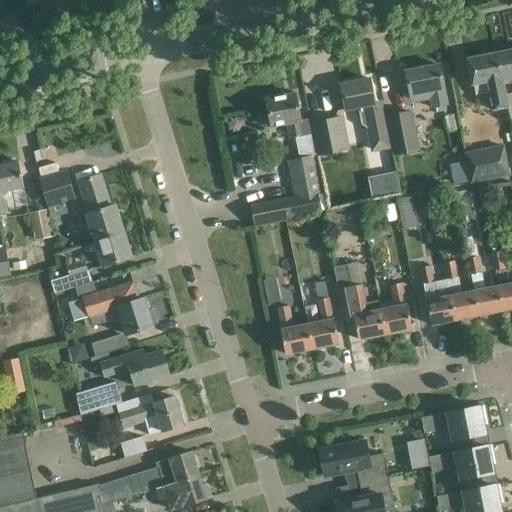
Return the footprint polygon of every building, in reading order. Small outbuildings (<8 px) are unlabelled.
[(511,49),(496,53),(502,80),(503,84),(511,82),(510,78),(511,77),(511,49)] [(472,86),(473,86),(474,94),(488,91),(492,111),(501,110),(511,107),(511,93),(505,95),(503,84),(502,80),(496,53),(466,59),(472,86)] [(439,65),(405,72),(411,101),(430,98),(432,109),(447,106),(443,89),(444,89),(439,65)] [(365,127),(371,153),(391,148),(384,117),(379,118),(375,103),(374,103),(369,79),(340,85),(346,111),(358,109),(361,125),(365,127)] [(254,226),(274,222),(291,219),(291,218),(325,211),(308,119),(300,120),(294,94),(266,99),(271,127),(287,124),(290,139),(295,138),(299,159),(288,161),(295,198),(250,207),(254,226)] [(504,121),(511,119),(511,107),(501,110),(504,121)] [(386,116),(394,155),(419,150),(412,111),(386,116)] [(444,117),(448,135),(457,133),(454,115),(444,117)] [(311,124),(317,156),(347,150),(341,118),(311,124)] [(508,176),(502,146),(466,153),(471,184),(508,176)] [(18,162),(0,165),(0,214),(8,213),(5,200),(10,199),(9,191),(24,188),(18,162)] [(40,178),(48,207),(76,200),(68,171),(40,178)] [(394,172),(367,177),(371,196),(398,191),(394,172)] [(111,206),(100,174),(78,182),(88,213),(86,214),(94,240),(123,231),(115,205),(111,206)] [(412,196),(396,199),(403,229),(419,226),(412,196)] [(36,240),(51,237),(46,211),(30,214),(36,240)] [(102,267),(112,263),(131,257),(123,231),(94,240),(102,267)] [(402,236),(408,261),(420,258),(415,233),(402,236)] [(58,235),(52,245),(62,250),(68,240),(58,235)] [(0,277),(11,275),(6,248),(0,248),(0,277)] [(501,251),(491,254),(494,270),(505,268),(501,251)] [(467,258),(471,276),(482,274),(478,256),(467,258)] [(25,261),(12,263),(14,271),(27,269),(25,261)] [(84,261),(66,267),(69,277),(87,271),(84,261)] [(447,280),(450,296),(455,320),(479,315),(474,292),(462,295),(455,261),(444,263),(448,280),(447,280)] [(345,265),(333,267),(338,290),(342,313),(353,311),(354,316),(353,316),(354,320),(358,339),(385,334),(379,304),(378,304),(378,301),(365,303),(363,291),(361,283),(357,263),(345,265)] [(288,281),(311,278),(309,265),(287,268),(288,281)] [(420,268),(427,305),(431,325),(455,320),(450,296),(447,280),(434,283),(431,266),(420,268)] [(33,308),(50,304),(43,273),(26,277),(33,308)] [(68,276),(50,282),(54,294),(55,294),(68,289),(72,288),(69,277),(68,276)] [(263,280),(268,304),(282,301),(277,277),(263,280)] [(74,321),(89,316),(138,300),(133,282),(84,297),(84,298),(68,303),(74,321)] [(394,301),(379,304),(385,334),(411,329),(407,309),(407,305),(406,305),(402,284),(391,286),(394,301)] [(511,284),(498,287),(503,310),(511,308),(511,284)] [(498,287),(474,292),(479,315),(503,310),(498,287)] [(138,300),(89,316),(90,318),(92,325),(93,328),(112,322),(113,324),(122,321),(126,334),(92,344),(96,356),(96,358),(109,354),(130,347),(126,334),(134,332),(153,326),(152,325),(148,311),(144,298),(138,300)] [(338,343),(334,324),(329,298),(319,301),(323,322),(307,325),(312,349),(338,343)] [(290,306),(277,308),(281,330),(280,330),(285,354),(312,349),(307,325),(294,328),(290,306)] [(84,343),(69,348),(73,362),(88,358),(84,343)] [(143,356),(142,350),(100,363),(104,378),(130,370),(135,386),(168,375),(160,351),(143,356)] [(122,405),(117,406),(123,428),(145,421),(149,435),(161,431),(183,425),(175,397),(154,403),(152,396),(122,405)] [(454,440),(457,451),(486,446),(482,424),(487,423),(483,405),(421,418),(424,433),(450,428),(453,440),(454,440)] [(0,511),(101,511),(100,505),(139,495),(139,497),(200,478),(192,452),(155,463),(157,467),(99,486),(99,484),(36,498),(23,433),(0,437),(0,511)] [(142,436),(120,443),(124,458),(147,451),(142,436)] [(319,450),(325,476),(355,470),(357,484),(388,478),(383,454),(367,457),(364,441),(359,442),(358,439),(347,442),(347,444),(319,450)] [(424,439),(406,442),(411,469),(429,466),(424,439)] [(465,491),(494,485),(490,464),(494,463),(491,445),(486,446),(457,451),(428,457),(431,472),(458,467),(460,479),(462,479),(465,491)] [(171,510),(206,499),(206,497),(210,496),(206,485),(202,486),(200,478),(139,497),(141,504),(161,498),(161,499),(167,498),(171,510)] [(335,509),(335,511),(383,511),(382,504),(393,502),(388,478),(357,484),(360,497),(336,502),(337,509),(335,509)] [(446,483),(435,485),(437,496),(448,493),(446,483)] [(499,511),(498,503),(502,502),(499,484),(494,485),(465,491),(436,496),(439,511),(466,507),(467,511),(499,511)]
